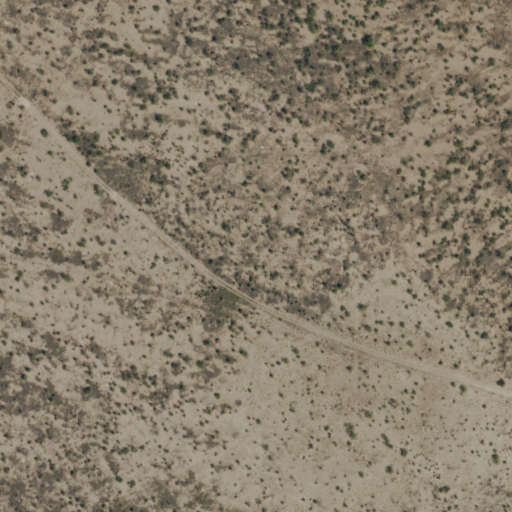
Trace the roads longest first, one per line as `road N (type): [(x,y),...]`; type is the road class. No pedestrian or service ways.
road 1 (track): [(0,161),(146,167),(269,290),(362,355),(511,497)]
road 2 (track): [(111,162),(102,122),(0,24)]
